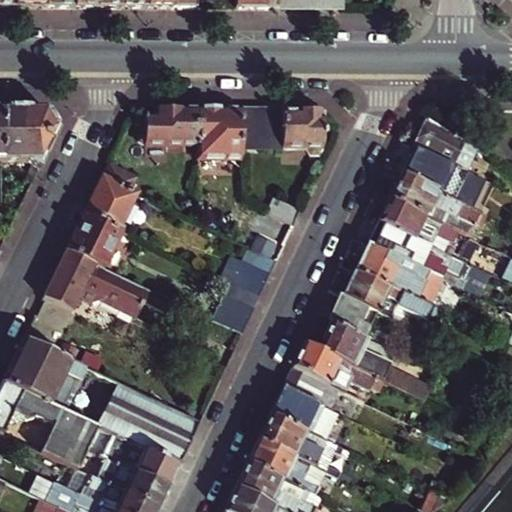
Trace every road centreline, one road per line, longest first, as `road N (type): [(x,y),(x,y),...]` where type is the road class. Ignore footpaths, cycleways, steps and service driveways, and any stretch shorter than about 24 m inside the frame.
road 1 (residential): [(401,62),(190,511)]
road 2 (residential): [(111,60),(401,62)]
road 3 (residential): [(0,317),(100,113),(111,60)]
